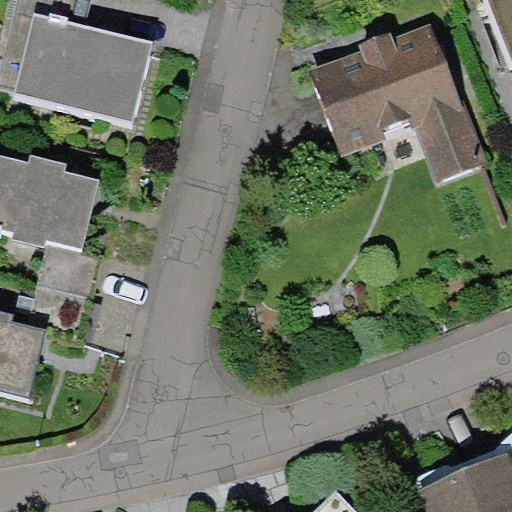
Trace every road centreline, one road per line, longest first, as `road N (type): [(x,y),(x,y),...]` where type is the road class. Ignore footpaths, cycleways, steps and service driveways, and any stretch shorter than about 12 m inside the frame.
road 1 (residential): [(252,0),(166,470)]
road 2 (residential): [(511,340),(166,470)]
road 3 (residential): [(166,470),(0,503)]
